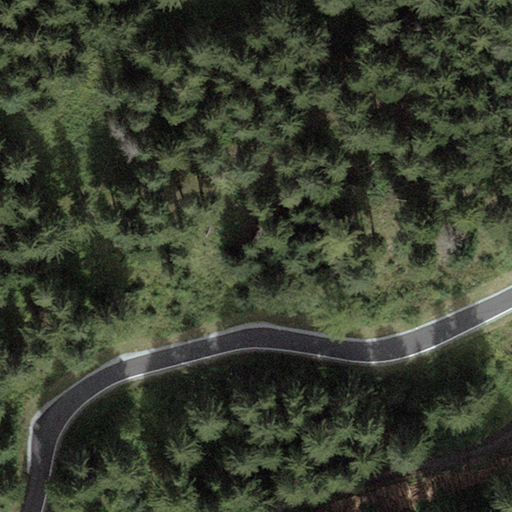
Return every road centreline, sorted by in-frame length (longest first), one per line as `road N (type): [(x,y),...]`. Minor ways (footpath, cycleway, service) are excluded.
road 1 (unclassified): [(511,295),(390,349),(344,352),(252,335),(104,378),(67,409),(44,445),(31,511)]
road 2 (track): [(511,429),(448,461),(254,511)]
